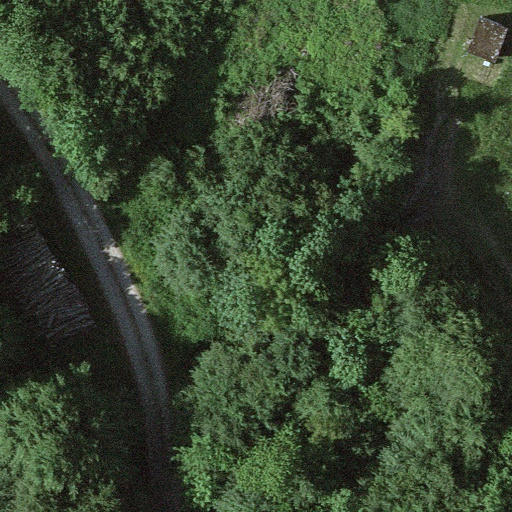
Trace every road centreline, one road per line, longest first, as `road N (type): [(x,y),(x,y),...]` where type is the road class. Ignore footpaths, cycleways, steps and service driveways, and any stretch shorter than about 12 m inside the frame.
road 1 (track): [(193,511),(259,463),(387,264),(464,169),(511,133)]
road 2 (track): [(0,79),(51,157),(128,308),(164,451),(165,511)]
